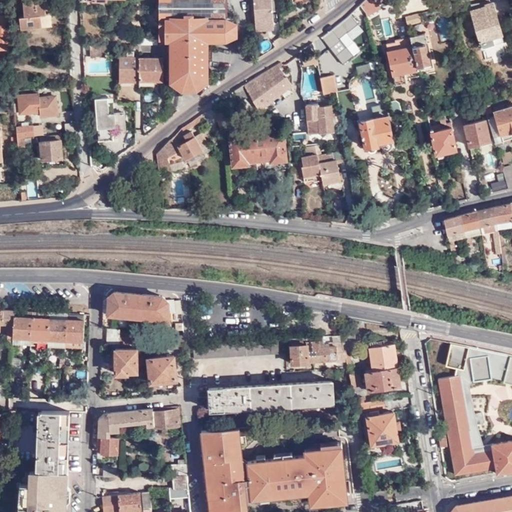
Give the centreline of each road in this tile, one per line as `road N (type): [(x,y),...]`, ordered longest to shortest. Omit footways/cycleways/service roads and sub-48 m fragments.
road 1 (tertiary): [(122,212),(366,234),(511,194)]
road 2 (residential): [(186,285),(511,341)]
road 3 (tertiary): [(336,13),(181,118),(103,183)]
road 4 (residential): [(432,493),(411,342)]
road 5 (residential): [(96,279),(88,399)]
road 6 (residential): [(192,392),(202,511)]
